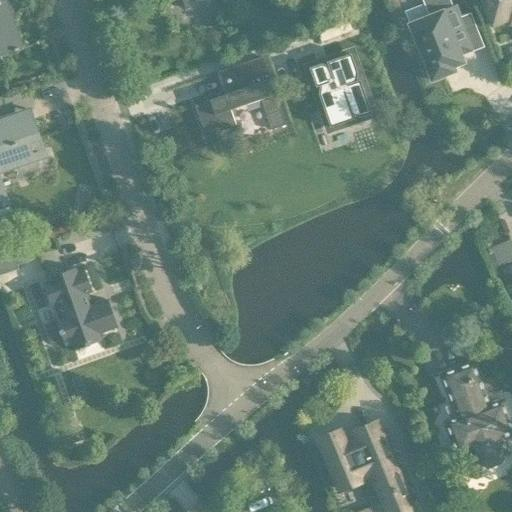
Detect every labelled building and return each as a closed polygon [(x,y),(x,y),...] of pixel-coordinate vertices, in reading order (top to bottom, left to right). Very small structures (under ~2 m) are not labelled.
[(0,0),(0,56),(21,49),(9,14),(6,15),(0,0)] [(183,0),(187,10),(209,2),(208,0),(183,0)] [(429,17),(409,25),(422,58),(418,60),(424,76),(429,74),(431,81),(454,72),(452,67),(454,67),(456,66),(460,64),(463,63),(459,55),(482,46),(470,15),(459,19),(455,7),(452,8),(448,0),(422,0),(424,4),(429,17)] [(511,0),(482,0),(492,25),(509,18),(511,22),(511,21),(511,0)] [(325,39),(349,31),(345,18),(320,26),(325,39)] [(369,109),(351,58),(352,58),(350,54),(346,56),(314,67),(309,69),(311,73),(328,123),(330,128),(334,126),(366,115),(371,114),(369,109)] [(217,73),(225,96),(195,106),(205,136),(236,126),(230,111),(261,100),(271,131),(286,125),(263,57),(217,73)] [(28,143),(40,139),(33,119),(0,130),(0,206),(9,204),(0,178),(0,171),(34,160),(28,143)] [(0,284),(0,285),(22,277),(25,285),(45,277),(34,245),(0,256),(0,284)] [(83,269),(77,271),(76,268),(48,279),(49,281),(44,283),(53,306),(57,304),(62,316),(57,318),(67,345),(72,344),(74,349),(102,338),(100,333),(117,327),(107,299),(90,306),(86,294),(91,291),(83,269)] [(445,423),(457,457),(470,452),(475,467),(479,465),(487,469),(502,463),(505,455),(509,454),(503,439),(511,435),(511,425),(502,401),(490,405),(474,362),(440,375),(452,407),(454,407),(458,418),(445,423)] [(376,425),(374,426),(358,432),(355,433),(356,436),(358,440),(346,445),(341,432),(319,441),(339,490),(361,481),(359,477),(366,474),(378,504),(381,511),(404,511),(411,509),(393,465),(398,463),(384,429),(379,431),(377,427),(376,425)]
